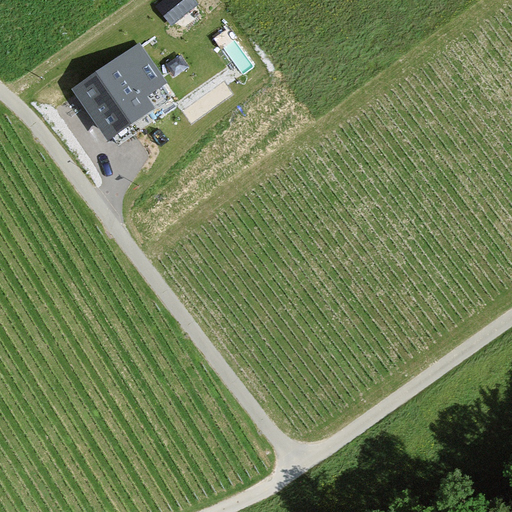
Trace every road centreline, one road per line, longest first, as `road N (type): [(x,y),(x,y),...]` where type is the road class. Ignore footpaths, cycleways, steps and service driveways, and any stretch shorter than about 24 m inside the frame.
road 1 (unclassified): [(0,90),(300,466)]
road 2 (unclassified): [(300,466),(511,317)]
